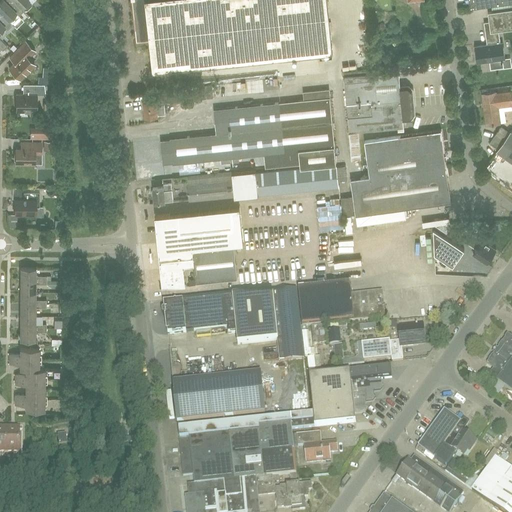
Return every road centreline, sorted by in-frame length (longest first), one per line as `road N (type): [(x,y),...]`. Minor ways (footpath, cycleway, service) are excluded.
road 1 (unclassified): [(160,511),(132,246)]
road 2 (unclassified): [(132,246),(106,0)]
road 3 (unclassified): [(511,205),(473,165),(446,0)]
road 4 (unclassified): [(337,511),(439,371)]
road 5 (residential): [(132,246),(0,245)]
road 6 (unclassified): [(439,371),(511,271)]
